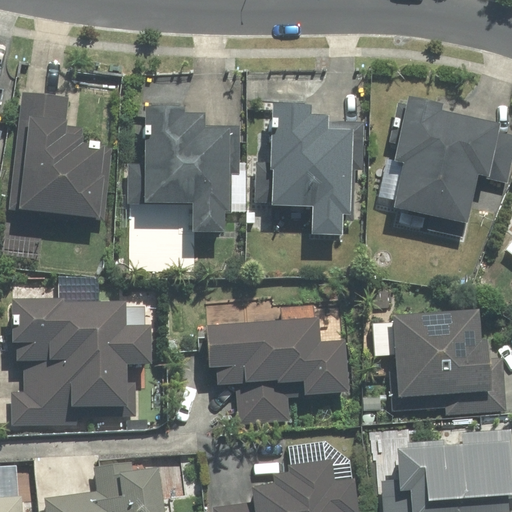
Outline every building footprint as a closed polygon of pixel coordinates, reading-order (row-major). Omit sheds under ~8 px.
[(114,143),(89,140),(90,127),(76,126),(76,118),(69,117),(71,94),(23,90),(19,134),(12,206),(107,215),(114,143)] [(439,101),(416,96),(402,157),(412,159),(402,204),(472,221),(483,174),(495,177),(508,123),(438,106),(439,101)] [(262,100),(260,160),(259,201),(318,203),(317,232),(349,233),(350,214),(355,214),(357,144),(365,144),(366,122),(336,121),(336,113),(317,112),(317,101),(262,100)] [(154,104),(154,124),(153,164),(134,164),(134,202),(196,203),(196,229),(231,229),(231,210),(237,210),(238,125),(211,124),(211,110),(192,110),(192,105),(154,104)] [(135,406),(135,401),(136,364),(157,365),(159,325),(138,325),(139,304),(23,300),(21,360),(29,360),(28,389),(16,389),(15,424),(85,427),(85,404),(135,406)] [(286,323),(217,324),(217,364),(223,364),(223,381),(242,381),(243,421),(294,421),(294,381),(311,380),(311,392),(355,392),(354,341),(337,342),(336,308),(286,309),(286,323)] [(488,339),(487,310),(377,312),(378,355),(402,355),(403,393),(499,391),(498,338),(488,339)] [(390,482),(391,511),(511,511),(511,429),(466,432),(467,442),(407,445),(409,481),(390,482)] [(306,460),(259,490),(260,503),(220,506),(220,511),(363,511),(360,477),(340,478),(339,458),(306,460)] [(49,497),(51,511),(170,511),(164,466),(139,470),(137,459),(100,464),(103,489),(49,497)] [(0,511),(31,511),(31,496),(24,496),(23,465),(0,465),(0,511)]
